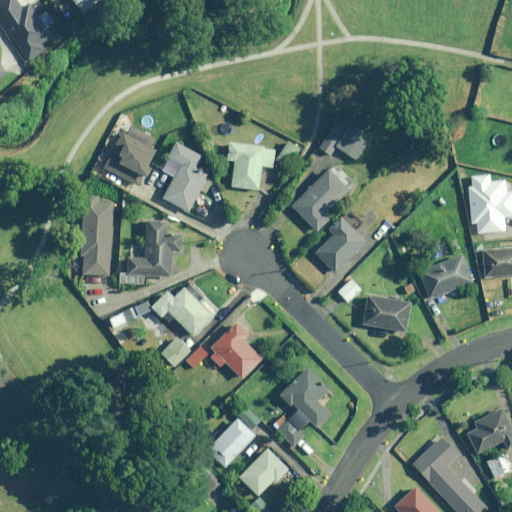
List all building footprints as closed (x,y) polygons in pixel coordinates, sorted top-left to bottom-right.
[(18,0),(28,14),(48,1),(47,0),(18,0)] [(76,0),(87,12),(101,0),(76,0)] [(42,29),(33,15),(19,25),(28,38),(42,29)] [(0,60),(14,51),(0,28),(0,60)] [(346,129),(337,122),(320,148),(331,155),(336,146),(357,160),(374,135),(352,120),(346,129)] [(153,138),(128,125),(106,168),(140,185),(145,174),(152,178),(156,170),(152,167),(160,151),(149,145),(153,138)] [(305,148),(290,138),(277,160),(293,169),(305,148)] [(208,157),(178,141),(162,169),(175,177),(164,198),(190,213),(203,190),(207,193),(214,180),(199,172),(208,157)] [(277,149),(232,142),(229,158),(236,159),(232,186),(261,190),(265,166),(274,167),(277,149)] [(328,215),(352,189),(331,168),(294,206),(319,230),(331,218),(328,215)] [(474,188),(468,189),(470,230),(478,229),(479,233),(511,230),(511,190),(509,190),(508,180),(492,181),(491,176),(473,177),(474,188)] [(226,194),(213,188),(209,195),(222,202),(226,194)] [(113,195),(86,194),(84,273),(111,274),(113,195)] [(334,235),(317,252),(338,273),(371,241),(345,217),(330,231),(334,235)] [(399,227),(389,217),(373,235),(384,244),(399,227)] [(149,219),(147,249),(140,248),(139,258),(131,258),(130,271),(121,271),(119,287),(149,289),(150,275),(174,276),(176,252),(183,252),(185,235),(172,234),(172,221),(149,219)] [(511,247),(485,249),(486,278),(511,276),(511,247)] [(467,253),(421,271),(433,300),(478,283),(467,253)] [(365,288),(353,277),(340,292),(351,302),(365,288)] [(203,297),(190,283),(175,296),(171,291),(154,307),(164,318),(165,316),(171,323),(177,318),(184,326),(183,328),(187,333),(189,331),(195,337),(217,318),(200,300),(203,297)] [(416,302),(370,293),(364,325),(410,334),(416,302)] [(149,300),(136,306),(141,317),(154,310),(149,300)] [(123,311),(110,318),(115,325),(109,328),(119,345),(129,339),(123,328),(131,323),(123,311)] [(152,311),(142,318),(149,331),(160,324),(152,311)] [(252,335),(239,322),(213,347),(217,352),(212,357),(222,367),(227,363),(243,379),(264,358),(247,341),(252,335)] [(192,336),(185,343),(178,337),(162,353),(176,367),(192,351),(189,348),(197,341),(192,336)] [(209,354),(201,345),(187,359),(195,368),(209,354)] [(331,388),(310,367),(282,396),(292,406),(294,404),(318,427),(331,413),(319,401),(331,388)] [(249,406),(240,415),(253,430),(262,421),(249,406)] [(511,419),(506,407),(476,421),(479,428),(469,432),(480,454),(506,441),(509,449),(511,447),(511,419)] [(257,437),(239,419),(209,450),(227,467),(257,437)] [(291,419),(279,430),(294,447),(306,436),(291,419)] [(444,435),(440,439),(437,435),(424,447),(427,451),(414,462),(459,511),(483,511),(489,507),(471,488),(480,479),(459,456),(462,454),(444,435)] [(279,481),(290,470),(270,449),(242,477),(260,496),(276,479),(279,481)] [(511,469),(511,467),(505,453),(489,461),(497,477),(511,469)] [(443,511),(419,485),(397,505),(403,511),(443,511)] [(273,511),(260,497),(251,506),(256,511),(273,511)]
